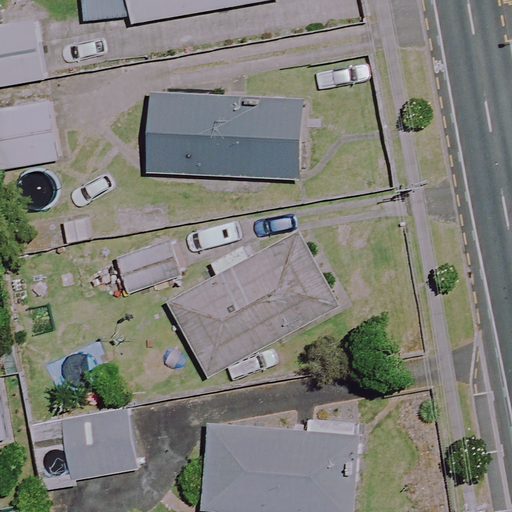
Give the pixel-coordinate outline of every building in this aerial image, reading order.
[(131,0),(136,23),(272,0),(131,0)] [(0,88),(46,79),(33,20),(0,27),(0,88)] [(304,97),(155,93),(152,174),(302,178),(304,97)] [(61,160),(51,103),(0,111),(0,118),(8,169),(61,160)] [(92,243),(89,221),(28,228),(31,250),(92,243)] [(340,309),(302,236),(174,303),(213,376),(340,309)] [(185,275),(175,245),(123,263),(132,292),(185,275)] [(45,490),(80,486),(80,482),(141,475),(133,405),(37,415),(45,490)] [(358,511),(362,423),(313,421),(312,432),(210,427),(207,511),(218,511),(358,511)]
